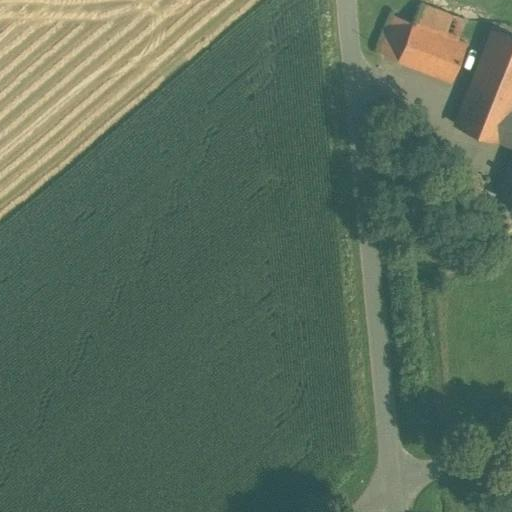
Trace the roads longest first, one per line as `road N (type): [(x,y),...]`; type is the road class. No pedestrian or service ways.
road 1 (unclassified): [(348,0),(396,495)]
road 2 (unclassified): [(511,443),(433,466),(396,495)]
